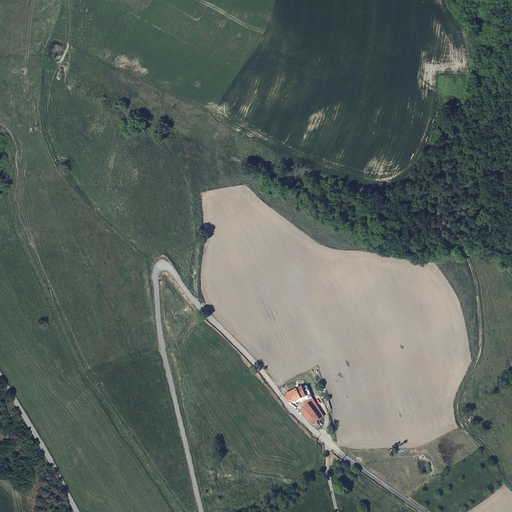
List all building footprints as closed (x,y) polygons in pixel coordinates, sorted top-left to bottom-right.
[(307,385),(302,388),(306,396),(311,393),(307,385)] [(292,403),(301,398),(306,396),(302,388),(302,387),(288,394),(288,395),(291,401),(292,403)] [(306,396),(301,398),(305,407),(309,404),(310,404),(306,396)] [(315,402),(309,405),(321,418),(324,416),(319,409),(315,402)] [(305,407),(301,410),(313,424),(321,418),(309,405),(309,404),(305,407)]
